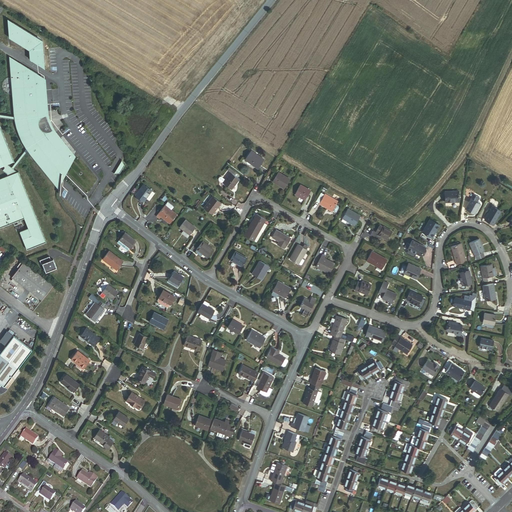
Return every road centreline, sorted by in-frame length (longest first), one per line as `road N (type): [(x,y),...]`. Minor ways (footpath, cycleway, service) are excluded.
road 1 (unclassified): [(110,207),(270,0)]
road 2 (residential): [(328,299),(349,250),(263,200),(251,201),(206,280)]
road 3 (residential): [(421,325),(435,307),(439,248),(453,227),(490,233),(511,292)]
road 4 (unclassified): [(57,335),(110,207)]
road 5 (residential): [(323,511),(377,388)]
